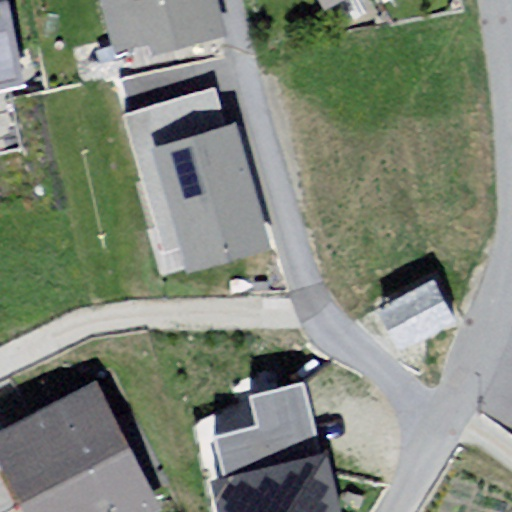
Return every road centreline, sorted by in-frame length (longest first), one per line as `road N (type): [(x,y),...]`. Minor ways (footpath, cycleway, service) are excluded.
road 1 (residential): [(400,511),(491,348),(511,264)]
road 2 (residential): [(511,198),(495,0)]
